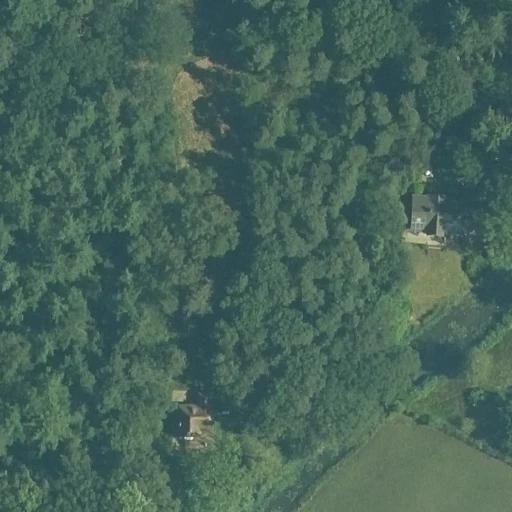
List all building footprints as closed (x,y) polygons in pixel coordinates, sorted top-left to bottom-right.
[(485,165),(484,190),(509,191),(510,166),(485,165)] [(460,204),(414,200),(412,228),(429,230),(428,235),(441,236),(441,230),(458,232),(460,204)] [(257,357),(227,359),(228,372),(258,370),(257,357)] [(211,407),(210,407),(210,395),(198,395),(198,407),(178,407),(177,437),(197,437),(197,432),(212,432),(211,407)] [(245,420),(242,421),(240,425),(239,429),(242,435),(248,436),(256,431),(256,426),(252,421),(245,420)]
